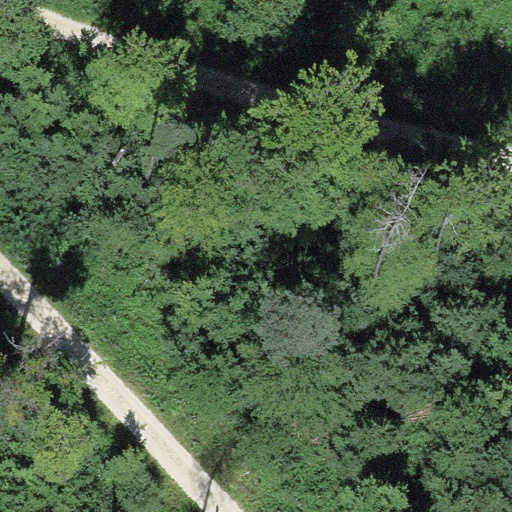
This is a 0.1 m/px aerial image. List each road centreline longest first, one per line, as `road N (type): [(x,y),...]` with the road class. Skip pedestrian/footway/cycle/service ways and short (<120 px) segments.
road 1 (track): [(0,1),(221,88),(511,158)]
road 2 (track): [(0,271),(222,511)]
